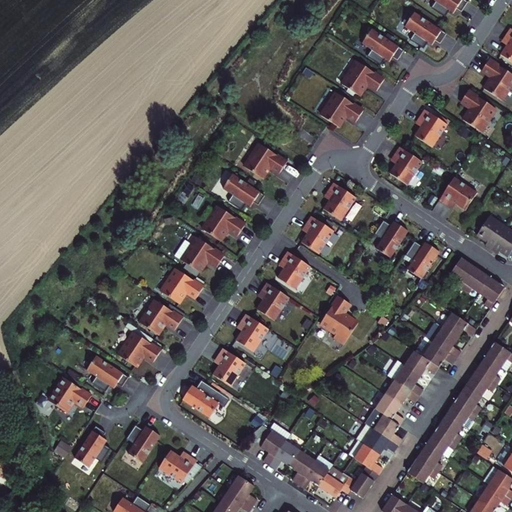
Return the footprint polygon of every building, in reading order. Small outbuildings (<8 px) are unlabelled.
[(463,0),(433,0),(436,2),(432,8),(446,17),(450,11),(454,14),(457,9),(462,12),(468,3),(463,0)] [(415,13),(406,28),(415,34),(411,40),(424,49),(429,43),(433,46),(436,41),(441,44),(447,35),(415,13)] [(511,30),(511,29),(504,40),(509,43),(507,47),(501,56),(511,62),(511,30)] [(372,30),(363,44),(372,50),(368,57),(382,66),(386,60),(390,62),(393,58),(398,61),(404,52),(372,30)] [(501,66),(491,59),(490,61),(500,68),(501,66)] [(502,102),(511,87),(511,75),(500,68),(490,61),(482,72),(492,78),(484,90),(502,102)] [(357,62),(342,85),(360,97),(368,86),(377,92),(385,80),(374,74),(357,62)] [(374,74),(385,80),(386,79),(375,72),(374,74)] [(492,78),(482,72),(481,73),(489,79),(483,89),(484,90),(492,78)] [(368,86),(360,97),(361,98),(368,88),(376,93),(377,92),(368,86)] [(480,97),(470,90),(469,92),(480,99),(480,97)] [(481,133),(497,110),(480,99),(469,92),(461,103),(471,110),(463,121),(481,133)] [(336,93),(321,116),(339,128),(347,117),(356,123),(364,112),(353,105),(336,93)] [(353,105),(364,112),(365,110),(354,103),(353,105)] [(471,110),(461,103),(460,105),(469,110),(462,120),(463,121),(471,110)] [(437,119),(425,111),(418,121),(423,124),(421,128),(415,137),(433,148),(448,126),(447,125),(437,119)] [(347,117),(339,128),(340,129),(347,119),(355,125),(356,123),(347,117)] [(437,119),(447,125),(448,123),(438,117),(437,119)] [(473,134),(463,127),(458,134),(469,141),(473,134)] [(260,145),(244,167),(262,179),(270,168),(280,174),(287,163),(260,145)] [(423,163),(400,148),(393,158),(398,162),(396,165),(390,174),(408,186),(423,163)] [(456,161),(450,169),(455,173),(461,164),(456,161)] [(235,173),(225,187),(235,193),(230,200),(244,208),(248,202),(252,205),(255,200),(260,203),(266,194),(235,173)] [(454,179),(439,202),(450,209),(453,203),(456,206),(465,212),(477,194),(454,179)] [(323,210),(341,222),(357,199),(333,183),(327,194),(332,197),(330,201),(323,210)] [(432,196),(427,205),(432,208),(437,200),(432,196)] [(218,207),(203,230),(221,242),(228,230),(238,237),(246,225),(218,207)] [(314,219),(331,230),(334,225),(318,213),(314,219)] [(301,243),(319,255),(334,232),(331,230),(314,219),(311,217),(304,227),(309,230),(307,234),(301,243)] [(488,243),(485,247),(491,251),(506,228),(490,217),(477,235),(488,243)] [(391,227),(384,221),(375,235),(382,240),(391,227)] [(409,232),(394,223),(391,227),(382,240),(376,250),(391,259),(391,258),(395,253),(409,232)] [(511,252),(511,232),(506,228),(491,251),(498,255),(501,251),(509,256),(511,252)] [(197,238),(182,261),(200,273),(207,261),(217,268),(225,257),(197,238)] [(414,261),(423,248),(415,242),(406,256),(414,261)] [(440,253),(425,243),(423,248),(414,261),(407,270),(422,280),(423,279),(426,274),(440,253)] [(277,278),(295,290),(311,267),(287,252),(280,262),(286,266),(283,269),(277,278)] [(455,285),(461,290),(476,268),(461,259),(450,275),(459,280),(455,285)] [(471,289),(479,295),(490,279),(476,268),(461,290),(468,294),(471,289)] [(176,269),(161,292),(179,304),(186,293),(196,299),(204,288),(176,269)] [(505,288),(490,279),(479,295),(488,300),(484,305),(490,309),(505,288)] [(256,310),(274,322),(289,299),(266,283),(260,294),(265,297),(263,300),(256,310)] [(332,307),(339,297),(337,296),(331,306),(332,307)] [(350,305),(339,297),(332,307),(320,325),(336,335),(333,339),(343,346),(358,324),(344,315),(350,305)] [(155,300),(140,323),(158,335),(166,324),(175,330),(183,319),(186,315),(176,308),(170,305),(168,309),(155,300)] [(352,306),(350,305),(344,315),(358,324),(359,323),(346,314),(352,306)] [(235,341),(253,353),(269,330),(246,314),(239,325),(244,328),(242,332),(235,341)] [(462,320),(452,314),(442,328),(458,339),(463,331),(472,337),(476,330),(462,320)] [(379,320),(373,316),(369,322),(375,326),(379,320)] [(307,320),(302,327),(307,330),(312,323),(307,320)] [(425,338),(433,343),(457,359),(461,353),(452,347),(458,339),(442,328),(435,323),(425,338)] [(134,333),(118,356),(136,368),(144,356),(154,363),(161,351),(134,333)] [(433,343),(425,338),(415,352),(423,357),(439,368),(444,360),(452,366),(457,359),(433,343)] [(495,343),(485,357),(501,368),(506,371),(511,362),(511,354),(510,353),(495,343)] [(212,375),(230,387),(246,364),(223,349),(216,359),(221,363),(219,366),(212,375)] [(414,352),(404,366),(420,377),(426,369),(434,375),(439,368),(423,357),(415,352),(414,352)] [(97,357),(88,371),(97,377),(93,384),(107,392),(111,386),(115,389),(118,384),(123,387),(129,378),(97,357)] [(484,360),(475,372),(496,386),(500,380),(495,376),(501,368),(485,357),(484,360)] [(419,397),(423,391),(415,386),(420,377),(404,366),(398,362),(388,377),(394,381),(419,397)] [(277,367),(272,374),(277,378),(282,371),(277,367)] [(496,386),(475,372),(465,386),(482,397),(487,389),(492,392),(496,386)] [(76,374),(73,378),(79,382),(82,378),(76,374)] [(64,378),(49,401),(66,413),(74,401),(84,408),(91,396),(64,378)] [(229,400),(201,381),(196,388),(219,404),(224,407),(229,400)] [(385,395),(401,406),(406,398),(415,404),(419,397),(394,381),(385,395)] [(196,388),(192,386),(182,400),(209,418),(219,404),(196,388)] [(476,406),(482,397),(465,386),(460,394),(456,401),(476,415),(481,409),(476,406)] [(401,406),(385,395),(375,410),(383,416),(399,426),(404,420),(395,415),(401,406)] [(313,396),(308,402),(313,407),(318,401),(313,396)] [(456,401),(446,415),(462,426),(467,418),(472,421),(476,415),(456,401)] [(399,426),(383,416),(375,410),(365,425),(366,425),(373,430),(398,447),(402,440),(394,435),(399,426)] [(462,426),(446,415),(436,430),(457,444),(461,438),(456,435),(462,426)] [(146,427),(138,421),(129,435),(137,440),(146,427)] [(163,432),(149,422),(146,427),(137,440),(131,449),(145,459),(146,458),(149,453),(163,432)] [(263,462),(270,466),(286,441),(291,434),(274,423),(270,430),(263,426),(259,430),(248,438),(261,447),(260,449),(268,454),(263,462)] [(373,430),(366,425),(356,440),(357,440),(364,445),(379,455),(385,447),(393,453),(398,447),(373,430)] [(106,433),(96,426),(74,458),(89,468),(95,458),(101,463),(110,449),(104,445),(107,441),(102,438),(106,433)] [(433,435),(426,445),(443,455),(448,447),(453,450),(457,444),(436,430),(433,435)] [(364,445),(357,440),(347,455),(353,459),(354,459),(366,467),(378,476),(382,469),(374,464),(379,455),(364,445)] [(54,453),(64,459),(72,448),(62,441),(54,453)] [(289,468),(301,451),(286,441),(270,466),(276,470),(281,462),(289,468)] [(443,455),(426,445),(416,459),(438,473),(442,467),(437,464),(443,455)] [(491,452),(481,446),(476,454),(485,460),(491,452)] [(181,483),(197,461),(186,454),(183,459),(179,457),(171,451),(159,468),(181,483)] [(299,486),(315,461),(301,451),(289,468),(298,473),(292,481),(299,486)] [(511,453),(503,467),(511,472),(511,453)] [(315,461),(299,486),(305,490),(310,482),(318,487),(327,475),(330,471),(331,468),(333,465),(319,456),(315,461)] [(416,459),(407,474),(421,483),(423,484),(423,485),(429,476),(433,479),(438,473),(416,459)] [(366,467),(356,482),(350,491),(363,499),(378,476),(366,467)] [(511,492),(508,490),(511,484),(511,479),(493,467),(483,482),(488,485),(510,500),(511,496),(511,492)] [(342,475),(331,468),(330,471),(327,475),(318,487),(335,499),(341,490),(347,495),(350,491),(356,482),(349,478),(343,474),(342,475)] [(238,477),(229,491),(253,507),(257,501),(249,496),(255,488),(238,477)] [(423,485),(423,484),(420,489),(426,493),(429,489),(423,485)] [(510,500),(488,485),(478,500),(494,511),(500,502),(506,506),(510,500)] [(250,511),(253,507),(229,491),(219,506),(227,511),(238,511),(241,508),(245,511),(250,511)] [(406,505),(392,496),(381,511),(401,511),(404,509),(406,505)] [(144,511),(147,511),(151,506),(138,497),(133,504),(144,511)] [(144,511),(133,504),(123,498),(114,511),(144,511)] [(470,511),(493,511),(494,511),(478,500),(470,511)]
